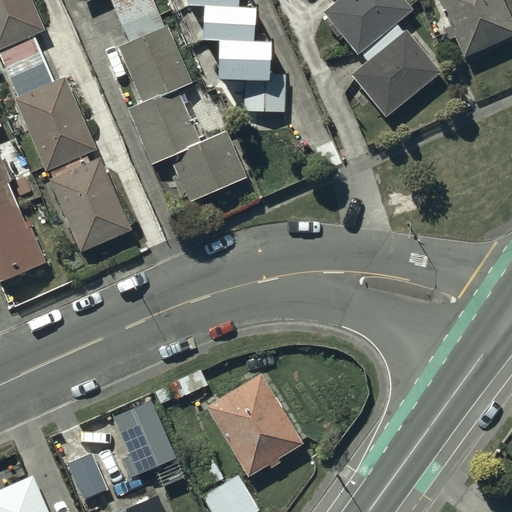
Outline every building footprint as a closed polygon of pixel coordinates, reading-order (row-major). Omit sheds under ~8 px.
[(0,0),(0,54),(17,93),(14,94),(46,168),(50,166),(53,173),(48,176),(79,248),(130,225),(99,154),(93,156),(90,148),(96,145),(64,73),(53,78),(33,32),(47,25),(35,0),(0,0)] [(107,0),(126,41),(162,25),(151,0),(107,0)] [(399,0),(335,0),(323,11),(355,49),(405,7),(399,0)] [(497,0),(438,0),(462,53),(511,32),(497,0)] [(234,8),(200,6),(198,39),(217,40),(249,42),(251,9),(234,8)] [(115,46),(139,101),(173,87),(187,80),(162,25),(126,41),(115,46)] [(402,31),(351,73),(383,111),(434,69),(402,31)] [(249,42),(217,40),(215,73),(244,74),(265,76),(267,43),(249,42)] [(265,76),(244,74),(243,107),(280,108),(281,76),(265,76)] [(168,154),(197,141),(173,87),(139,101),(124,108),(148,163),(168,154)] [(242,174),(223,130),(197,141),(168,154),(188,198),(242,174)] [(0,151),(0,282),(45,264),(29,228),(26,229),(7,185),(13,182),(0,151)] [(258,374),(206,404),(245,470),(296,440),(258,374)] [(144,402),(111,415),(135,470),(167,456),(144,402)] [(211,449),(190,458),(202,486),(223,477),(211,449)] [(87,453),(65,462),(80,497),(102,488),(87,453)] [(236,474),(201,494),(211,511),(247,511),(255,508),(236,474)] [(49,511),(34,477),(0,491),(0,511),(49,511)]
